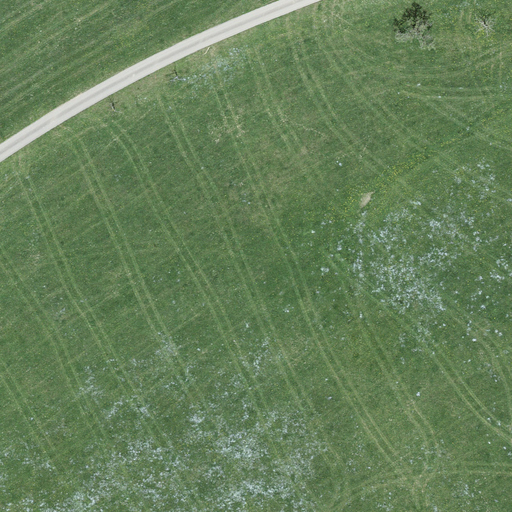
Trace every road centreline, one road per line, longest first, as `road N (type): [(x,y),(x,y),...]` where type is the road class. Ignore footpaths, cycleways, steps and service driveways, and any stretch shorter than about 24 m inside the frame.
road 1 (track): [(0,150),(188,46),(305,0)]
road 2 (track): [(408,168),(511,105)]
